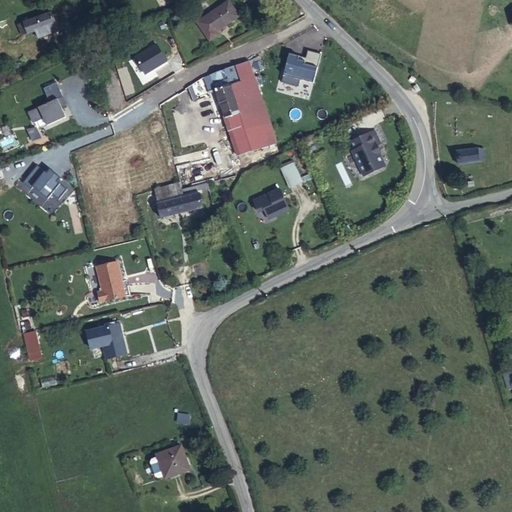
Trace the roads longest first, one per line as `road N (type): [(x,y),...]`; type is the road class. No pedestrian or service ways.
road 1 (tertiary): [(239,511),(205,402),(200,336),(224,302),(375,232),(417,203)]
road 2 (unknown): [(316,15),(59,143)]
road 3 (tertiary): [(301,0),(396,95),(421,139),(424,177)]
